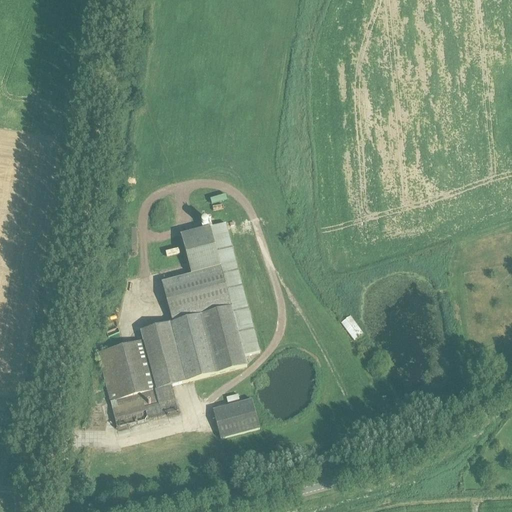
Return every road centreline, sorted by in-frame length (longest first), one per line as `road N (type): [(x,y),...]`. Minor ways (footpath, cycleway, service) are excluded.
road 1 (track): [(40,511),(117,0)]
road 2 (tertiary): [(227,511),(396,463),(511,385)]
